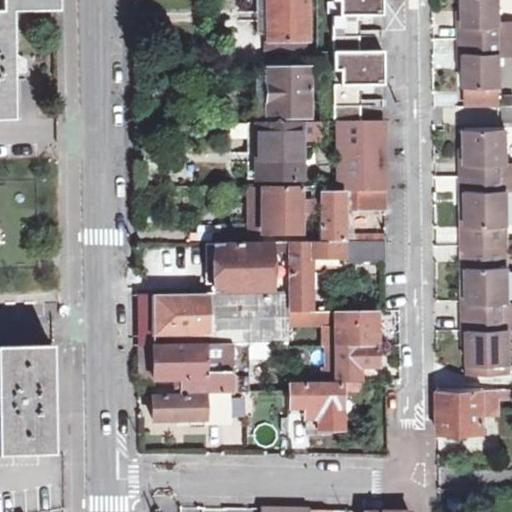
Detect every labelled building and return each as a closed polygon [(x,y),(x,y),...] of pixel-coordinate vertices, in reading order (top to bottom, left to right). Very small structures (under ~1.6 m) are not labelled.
[(55,12),(55,0),(0,0),(0,122),(9,122),(8,78),(8,62),(8,50),(7,12),(55,12)] [(303,0),(264,0),(264,51),(304,50),(303,0)] [(383,0),(333,0),(333,5),(340,5),(340,15),(330,15),(332,56),(361,55),(360,18),(384,17),(383,0)] [(494,0),(458,0),(458,14),(458,29),(454,29),(454,42),(495,41),(494,0)] [(495,89),(495,41),(454,42),(454,57),(454,58),(459,58),(460,71),(459,90),(495,89)] [(334,123),(361,122),(359,87),(382,86),(381,54),(361,55),(332,56),(333,75),(339,75),(340,85),(332,86),(334,123)] [(305,117),(306,68),(254,68),(254,116),(305,117)] [(315,139),(315,122),(287,122),(244,122),(244,178),(297,179),(297,139),(315,139)] [(334,123),(335,192),(347,192),(354,192),(380,192),(379,122),(361,122),(334,123)] [(496,130),(461,131),(461,149),(461,164),(455,164),(456,176),(497,176),(497,164),(503,164),(502,130),(496,130)] [(497,164),(497,176),(511,175),(511,164),(503,164),(497,164)] [(496,192),(505,192),(511,191),(511,175),(497,176),(496,192)] [(504,244),(505,192),(496,192),(497,176),(456,176),(456,194),(462,194),(462,208),(462,228),(456,228),(455,245),(504,244)] [(258,187),(259,242),(270,242),(283,242),(286,242),(296,242),(296,186),(258,187)] [(351,241),(350,234),(339,234),(338,214),(345,214),(345,207),(338,207),(338,198),(347,198),(347,192),(335,192),(317,192),(317,242),(334,242),(351,241)] [(380,192),(354,192),(354,207),(381,207),(380,192)] [(217,225),(217,243),(248,242),(248,225),(217,225)] [(382,241),(374,241),(357,241),(351,241),(334,242),(317,242),(296,242),(286,242),(287,311),(308,312),(308,257),(382,256),(382,241)] [(270,242),(259,242),(251,242),(248,242),(217,243),(212,243),(212,293),(271,291),(270,242)] [(463,267),(464,289),(464,303),(458,303),(458,315),(500,315),(500,302),(504,302),(504,244),(455,245),(455,267),(463,267)] [(458,288),(464,289),(463,267),(455,267),(455,289),(458,288)] [(136,344),(204,343),(204,293),(135,294),(135,320),(136,344)] [(333,334),(334,346),(374,346),(374,312),(323,312),(324,334),(333,334)] [(499,327),(500,315),(458,315),(458,332),(465,332),(465,345),(465,365),(465,375),(506,374),(506,364),(506,328),(499,327)] [(229,343),(204,343),(204,346),(150,346),(150,379),(180,379),(180,394),(230,393),(229,343)] [(50,456),(49,344),(0,344),(0,455),(37,456),(50,456)] [(374,346),(334,346),(334,383),(354,382),(353,366),(375,366),(374,346)] [(339,429),(338,386),(289,386),(289,416),(304,415),(305,430),(339,429)] [(435,390),(436,434),(481,432),(480,389),(435,390)] [(228,396),(151,397),(151,420),(180,419),(180,425),(229,425),(228,396)]
